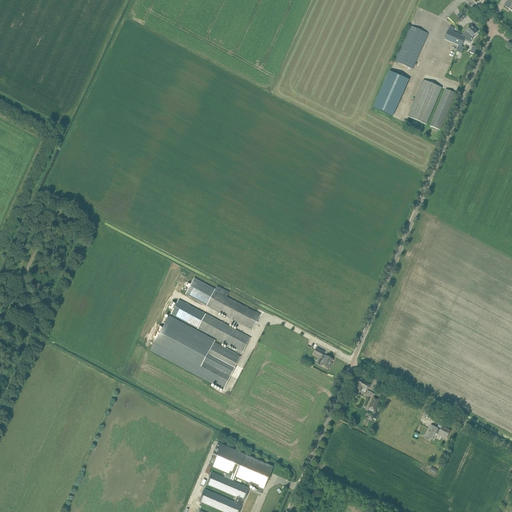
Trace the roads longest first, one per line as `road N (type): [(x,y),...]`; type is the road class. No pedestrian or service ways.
road 1 (unclassified): [(353,362),(497,27)]
road 2 (unclassified): [(511,449),(353,362)]
road 3 (unclassified): [(288,511),(353,362)]
road 4 (track): [(0,328),(53,212)]
